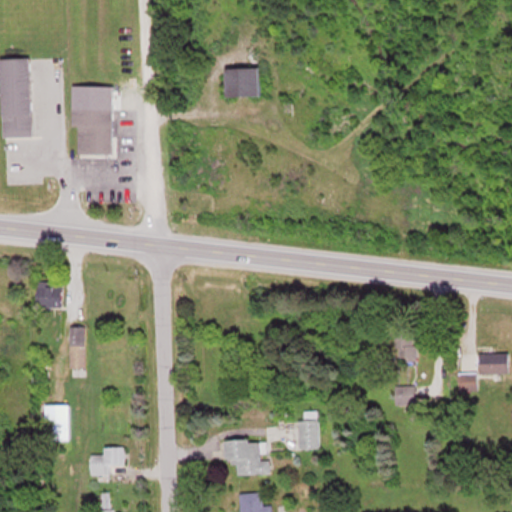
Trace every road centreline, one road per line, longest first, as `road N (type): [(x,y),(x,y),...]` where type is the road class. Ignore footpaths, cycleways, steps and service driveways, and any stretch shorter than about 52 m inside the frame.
road 1 (tertiary): [(0,223),(511,282)]
road 2 (residential): [(169,511),(142,0)]
